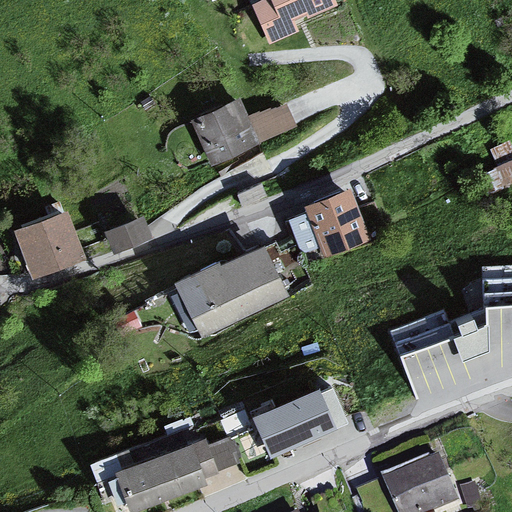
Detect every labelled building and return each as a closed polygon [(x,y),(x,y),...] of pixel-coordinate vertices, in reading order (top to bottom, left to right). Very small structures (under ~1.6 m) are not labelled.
[(334,0),(264,0),(251,6),(268,45),(300,31),(296,22),(336,5),(334,0)] [(239,98),(190,119),(210,164),(258,143),(239,98)] [(487,162),(496,183),(511,177),(511,131),(491,140),(498,158),(487,162)] [(350,189),(307,205),(327,260),(371,244),(350,189)] [(67,210),(15,230),(26,276),(79,259),(67,210)] [(143,216),(105,232),(113,250),(151,233),(143,216)] [(264,244),(172,286),(196,337),(287,294),(264,244)] [(443,309),(387,331),(408,384),(491,352),(511,351),(511,266),(484,267),(485,312),(450,326),(443,309)] [(322,391),(254,419),(271,461),(339,433),(322,391)] [(206,436),(117,471),(133,511),(136,511),(206,485),(205,476),(242,462),(231,436),(210,444),(206,436)] [(438,453),(383,477),(398,511),(424,511),(458,497),(438,453)]
